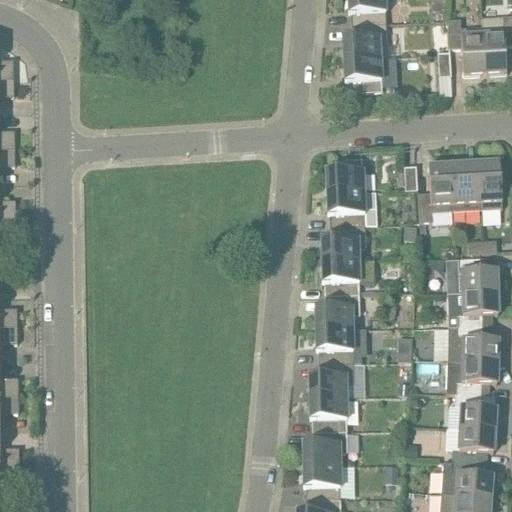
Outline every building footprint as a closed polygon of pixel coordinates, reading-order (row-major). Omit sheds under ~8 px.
[(351,32),(385,29),(382,0),(346,0),(347,21),(350,20),(351,32)] [(503,52),(511,51),(511,22),(501,23),(502,32),(481,33),(484,80),(505,79),(503,52)] [(462,82),(484,80),(481,33),(460,35),(459,26),(447,26),(448,55),(460,54),(462,82)] [(342,66),(379,64),(378,52),(386,51),(385,29),(351,32),(351,44),(341,44),(342,66)] [(438,83),(450,82),(449,58),(436,59),(438,83)] [(379,64),(342,66),(344,89),(362,88),(362,99),(381,98),(379,64)] [(0,84),(13,84),(12,66),(0,66),(0,84)] [(0,102),(13,102),(13,84),(0,84),(0,102)] [(0,153),(14,154),(13,137),(0,136),(0,153)] [(0,171),(14,172),(14,154),(0,153),(0,171)] [(325,199),(363,197),(361,165),(341,165),(342,177),(324,178),(325,199)] [(477,169),(480,216),(501,215),(498,167),(477,169)] [(451,218),(480,216),(477,169),(448,171),(451,218)] [(430,219),(451,218),(448,171),(427,172),(429,199),(417,200),(418,229),(431,228),(430,219)] [(404,197),(416,197),(415,173),(403,173),(404,197)] [(330,233),(364,231),(363,197),(325,199),(327,222),(329,222),(330,233)] [(0,223),(15,223),(14,206),(0,206),(0,223)] [(0,241),(15,241),(15,223),(0,223),(0,241)] [(400,244),(413,245),(414,231),(401,230),(400,244)] [(320,267),(357,266),(357,254),(365,254),(364,231),(330,233),(330,245),(320,246),(320,267)] [(467,260),(481,260),(496,259),(495,246),(481,247),(466,248),(467,260)] [(462,299),(495,298),(495,276),(480,277),(479,265),(454,266),(455,278),(461,278),(462,299)] [(324,301),(358,300),(357,266),(320,267),(321,290),(323,290),(324,301)] [(456,333),(482,332),(482,321),(496,321),(495,298),(462,299),(463,322),(456,322),(456,333)] [(314,336),(351,335),(351,323),(359,322),(358,300),(324,301),(324,314),(314,314),(314,336)] [(0,331),(16,332),(16,315),(0,314),(0,331)] [(0,350),(16,350),(16,332),(0,331),(0,350)] [(436,332),(435,362),(448,363),(450,333),(436,332)] [(462,366),(496,367),(496,346),(482,345),(482,332),(456,333),(456,345),(463,346),(462,366)] [(318,369),(352,369),(351,335),(314,336),(315,358),(317,358),(318,369)] [(455,400),(480,401),(480,390),(495,390),(496,367),(462,366),(444,366),(442,399),(455,400)] [(308,404),(345,403),(345,391),(353,391),(352,369),(318,369),(318,382),(308,382),(308,404)] [(0,401),(17,401),(17,384),(0,384),(0,401)] [(459,434),(493,436),(494,414),(479,414),(480,401),(455,400),(454,413),(461,413),(459,434)] [(0,419),(17,419),(17,401),(0,401),(0,419)] [(311,438),(346,437),(345,403),(308,404),(309,427),(311,426),(311,438)] [(458,413),(449,413),(448,453),(456,453),(458,413)] [(451,467),(476,469),(477,458),(492,459),(493,436),(459,434),(458,456),(452,456),(451,467)] [(302,472),(339,471),(339,459),(347,459),(346,437),(311,438),(312,450),(301,450),(302,472)] [(0,471),(18,471),(18,454),(0,453),(0,471)] [(455,501),(489,503),(490,482),(476,481),(476,469),(451,467),(450,479),(457,480),(455,501)] [(0,489),(18,489),(18,471),(0,471),(0,489)] [(305,506),(340,505),(339,471),(302,472),(302,495),(305,495),(305,506)] [(488,511),(489,503),(455,501),(454,511),(488,511)]
